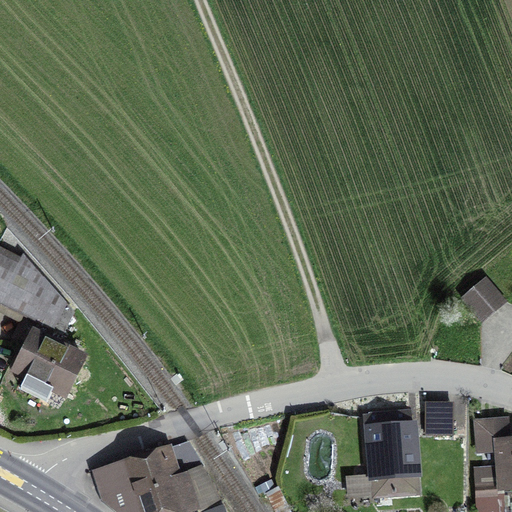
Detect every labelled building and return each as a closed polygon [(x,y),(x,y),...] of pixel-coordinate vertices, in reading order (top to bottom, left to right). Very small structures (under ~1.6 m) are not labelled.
[(71,312),(25,256),(15,276),(3,302),(26,313),(19,328),(33,334),(46,340),(51,328),(61,333),(71,312)] [(0,300),(3,302),(15,276),(0,268),(0,300)] [(505,302),(485,278),(462,298),(482,321),(505,302)] [(15,371),(64,395),(82,357),(46,340),(33,334),(15,371)] [(452,402),(426,402),(426,427),(452,427),(452,402)] [(365,433),(372,432),(376,494),(415,491),(410,414),(364,417),(365,433)] [(511,483),(511,443),(499,445),(501,484),(511,483)] [(172,461),(167,447),(92,472),(101,501),(115,511),(166,511),(196,502),(189,479),(172,485),(165,463),(172,461)] [(476,487),(477,497),(496,496),(495,485),(476,487)]
